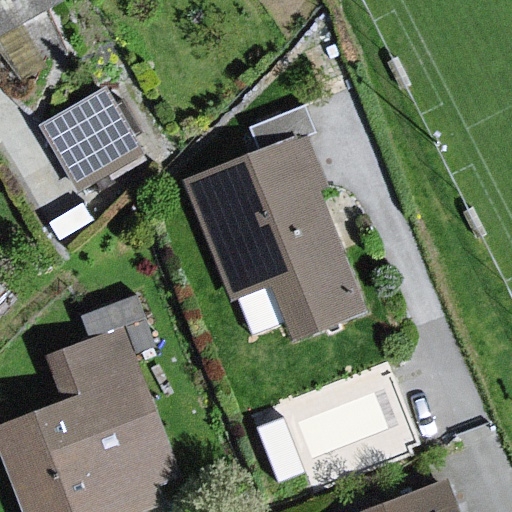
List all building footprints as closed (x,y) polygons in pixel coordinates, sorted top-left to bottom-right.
[(51,0),(0,0),(0,39),(58,12),(51,0)] [(109,99),(37,135),(77,200),(119,181),(142,160),(109,99)] [(306,143),(179,193),(228,309),(268,293),(291,350),(369,323),(306,143)] [(126,347),(44,367),(61,418),(0,438),(0,451),(23,511),(164,511),(161,494),(182,491),(126,347)] [(454,511),(438,488),(380,511),(454,511)]
